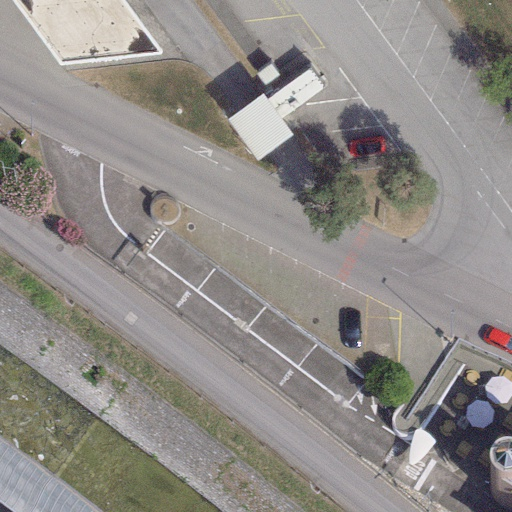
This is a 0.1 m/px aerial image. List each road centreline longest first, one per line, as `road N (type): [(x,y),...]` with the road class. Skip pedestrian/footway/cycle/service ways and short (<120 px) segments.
road 1 (unclassified): [(0,94),(511,352)]
road 2 (unclassified): [(0,231),(137,329),(362,511)]
